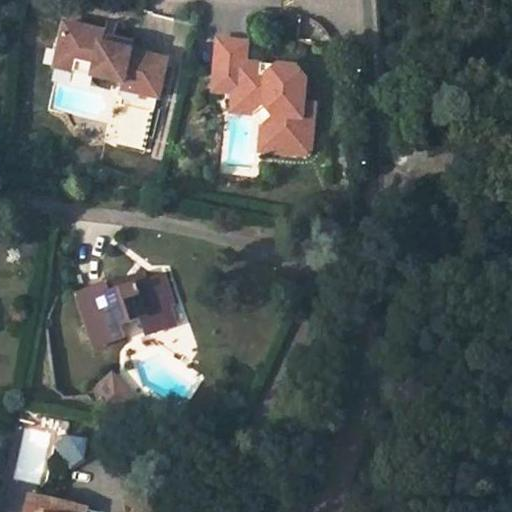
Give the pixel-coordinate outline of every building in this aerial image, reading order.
[(71,25),(61,23),(59,33),(71,25)] [(119,89),(156,97),(165,59),(129,51),(131,44),(100,37),(101,32),(71,25),(59,33),(54,52),(74,56),(72,62),(92,66),(90,76),(121,83),(119,89)] [(245,43),(215,40),(210,91),(230,93),(229,102),(261,105),(271,116),(267,152),(303,155),(309,150),(312,123),(307,118),(301,117),(302,103),(305,79),(296,68),(275,66),(264,75),(242,73),(243,63),(245,43)] [(51,67),(90,76),(92,66),(72,62),(74,56),(54,52),(51,67)] [(264,75),(275,66),(243,63),(242,73),(264,75)] [(261,105),(229,102),(228,112),(251,114),(260,125),(257,151),(267,152),(271,116),(261,105)] [(312,123),(313,104),(302,103),(301,117),(307,118),(312,123)] [(176,323),(170,305),(175,303),(165,275),(145,282),(139,277),(134,286),(110,294),(107,285),(77,296),(95,347),(144,329),(145,334),(176,323)] [(102,398),(115,386),(121,392),(125,387),(113,373),(88,395),(95,403),(102,398)] [(142,406),(125,387),(121,392),(115,386),(102,398),(119,417),(129,418),(142,406)] [(63,440),(61,463),(83,465),(86,442),(63,440)] [(75,511),(76,508),(32,497),(28,511),(75,511)]
